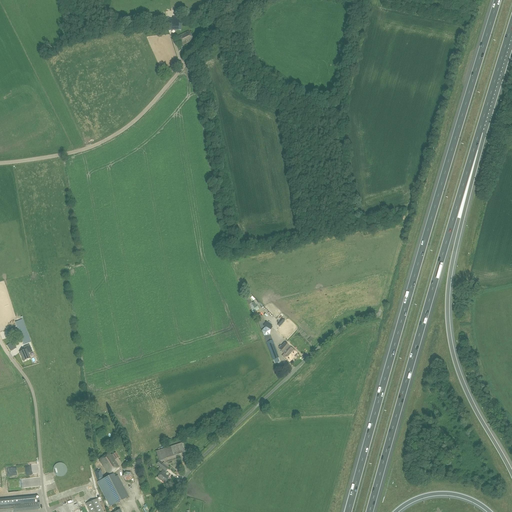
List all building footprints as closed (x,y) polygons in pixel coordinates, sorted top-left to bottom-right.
[(165,22),(165,30),(175,30),(181,30),(180,16),(178,17),(178,24),(175,24),(174,24),(174,21),(165,22)] [(193,40),(189,31),(178,36),(182,45),(193,40)] [(251,303),(249,304),(252,313),(258,310),(257,307),(256,307),(254,302),(251,303)] [(263,326),(265,323),(262,316),(261,316),(259,314),(255,316),(261,330),(263,336),(269,335),(270,330),(263,326)] [(24,344),(31,341),(24,323),(17,326),(21,337),(23,340),(24,344)] [(264,341),(272,360),(278,358),(276,353),(277,352),(271,338),(264,341)] [(296,354),(297,353),(290,347),(285,342),(282,346),(280,345),(278,347),(280,348),(279,349),(284,353),(282,356),(289,362),(294,356),(295,357),(297,354),(296,354)] [(25,350),(20,352),(23,361),(30,358),(28,354),(32,352),(29,345),(24,347),(25,350)] [(159,461),(185,452),(182,443),(156,451),(159,461)] [(113,474),(112,471),(119,467),(114,460),(119,457),(116,453),(111,456),(110,453),(99,460),(109,476),(97,482),(109,507),(129,497),(118,475),(115,477),(114,474),(113,474)] [(159,461),(156,464),(160,467),(158,469),(164,473),(165,471),(166,472),(168,468),(169,466),(164,463),(163,464),(159,461)] [(53,467),(53,470),(54,473),(56,475),(58,476),(61,476),(64,475),(66,473),(67,471),(67,468),(66,466),(64,464),(62,463),(59,463),(56,463),(54,465),(53,467)] [(101,470),(94,471),(96,480),(103,479),(101,470)] [(38,471),(29,472),(24,473),(25,482),(40,480),(38,471)] [(130,481),(132,477),(130,473),(125,472),(123,477),(125,480),(130,481)] [(162,472),(157,478),(164,483),(168,477),(162,472)] [(72,474),(63,478),(64,482),(74,478),(72,474)] [(183,498),(179,494),(171,504),(176,508),(183,498)] [(15,497),(15,503),(16,507),(19,506),(19,502),(36,501),(36,498),(36,495),(15,497)] [(0,511),(11,511),(11,503),(15,503),(15,497),(0,498),(0,511)] [(15,503),(11,503),(11,511),(15,511),(40,510),(39,498),(36,498),(36,501),(19,502),(19,506),(16,507),(15,503)] [(103,511),(97,498),(85,504),(89,511),(103,511)]
